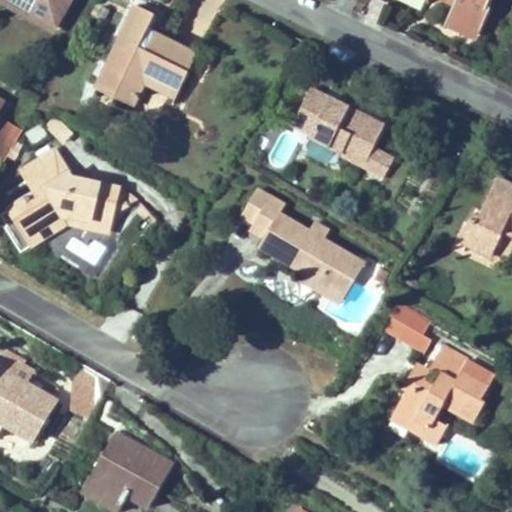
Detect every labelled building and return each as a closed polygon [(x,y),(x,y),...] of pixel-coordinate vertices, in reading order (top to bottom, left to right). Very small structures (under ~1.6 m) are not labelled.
[(28,6),(59,24),(73,0),(3,0),(4,1),(4,2),(3,3),(23,15),(28,6)] [(423,0),(402,0),(421,10),(425,1),(423,0)] [(446,24),(462,32),(466,24),(480,31),(482,32),(492,9),(489,8),(492,0),(457,0),(456,3),(446,24)] [(28,6),(23,15),(54,33),(59,24),(28,6)] [(134,108),(144,86),(135,82),(141,69),(152,74),(152,76),(182,91),(198,56),(168,41),(167,43),(148,34),(156,16),(137,7),(99,86),(118,94),(115,99),(134,108)] [(462,32),(476,39),(480,31),(466,24),(462,32)] [(135,82),(144,86),(146,83),(178,99),(182,91),(152,76),(152,74),(141,69),(135,82)] [(97,90),(115,99),(118,94),(99,86),(97,90)] [(386,127),(353,111),(343,106),(311,90),(293,127),(312,136),(311,139),(342,154),(344,150),(372,163),(369,170),(386,178),(394,160),(374,150),(386,127)] [(16,142),(22,131),(0,118),(0,109),(3,103),(0,101),(0,155),(6,159),(8,156),(12,148),(16,142)] [(343,106),(353,111),(356,106),(345,101),(343,106)] [(46,127),(62,143),(73,133),(57,116),(46,127)] [(23,146),(16,142),(12,148),(8,156),(15,160),(23,146)] [(34,163),(49,187),(70,174),(72,172),(57,149),(34,163)] [(341,156),(369,170),(372,163),(344,150),(342,154),(341,156)] [(37,193),(16,206),(35,236),(64,218),(70,218),(111,227),(113,216),(138,200),(126,191),(125,192),(120,191),(120,189),(73,179),(70,174),(49,187),(34,163),(23,171),(37,193)] [(511,184),(499,178),(480,216),(474,213),(467,227),(473,231),(471,236),(497,249),(506,231),(511,233),(511,184)] [(256,222),(271,196),(258,189),(244,215),(256,222)] [(286,205),(271,196),(256,222),(252,229),(266,237),(261,246),(292,263),(296,256),(309,264),(301,278),(319,289),(323,282),(339,290),(358,258),(325,239),(330,230),(316,222),(311,230),(281,213),(286,205)] [(16,206),(10,210),(33,246),(67,224),(109,234),(111,227),(70,218),(64,218),(35,236),(16,206)] [(152,214),(145,206),(139,211),(146,219),(152,214)] [(467,244),(493,256),(497,249),(471,236),(467,244)] [(365,262),(358,258),(339,290),(323,282),(319,289),(342,302),(365,262)] [(386,333),(425,355),(432,342),(424,337),(431,324),(396,304),(389,317),(393,319),(386,333)] [(409,391),(397,412),(415,422),(411,430),(439,446),(445,434),(433,428),(437,421),(445,406),(475,424),(486,404),(482,401),(496,377),(443,348),(429,372),(430,373),(440,379),(434,388),(425,383),(412,376),(404,389),(409,391)] [(4,426),(34,442),(57,400),(26,382),(32,370),(21,364),(23,361),(4,350),(0,356),(0,423),(2,424),(4,426)] [(412,376),(425,383),(430,373),(429,372),(417,366),(412,376)] [(393,419),(411,430),(415,422),(397,412),(393,419)] [(437,421),(433,428),(445,434),(449,427),(437,421)] [(116,487),(130,495),(151,507),(175,465),(117,433),(89,483),(111,495),(116,487)] [(89,483),(84,492),(118,511),(120,511),(130,495),(116,487),(111,495),(89,483)]
